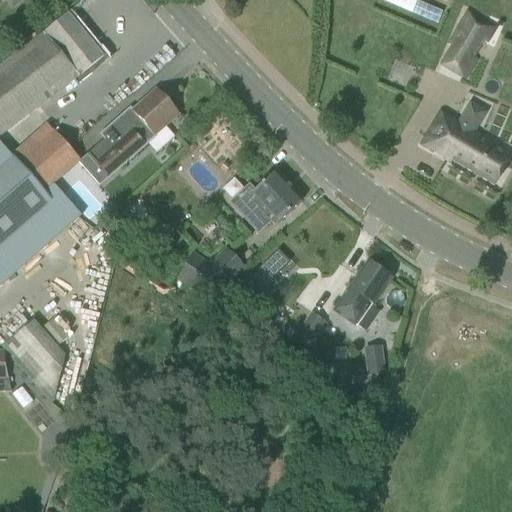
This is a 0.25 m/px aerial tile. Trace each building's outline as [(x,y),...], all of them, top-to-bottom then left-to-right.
[(414,4),(412,15),(437,21),(439,9),(414,4)] [(450,46),(439,65),(466,82),(479,61),(475,58),(484,43),(488,45),(498,28),(486,21),(483,26),(475,21),(478,16),(467,10),(446,44),(450,46)] [(0,138),(5,134),(78,76),(79,77),(103,58),(67,14),(43,33),(44,34),(0,69),(0,138)] [(78,163),(99,187),(155,138),(154,137),(166,127),(164,125),(177,113),(158,93),(125,122),(121,117),(101,135),(105,140),(80,161),(78,163)] [(511,158),(439,115),(421,146),(450,163),(451,162),(494,187),(511,158)] [(0,285),(1,285),(78,216),(52,186),(78,163),(80,161),(54,132),(53,132),(47,125),(0,165),(0,285)] [(249,188),(230,205),(247,225),(250,222),(260,234),(272,223),(276,227),(286,218),(302,203),(274,174),(255,192),(254,193),(249,188)] [(176,279),(211,302),(245,271),(225,249),(208,265),(192,255),(176,279)] [(278,250),(249,277),(265,295),(277,285),(272,279),(290,262),(278,250)] [(336,312),(360,329),(374,309),(370,307),(392,279),(389,277),(369,263),(336,312)] [(284,308),(279,314),(286,321),(292,314),(284,308)] [(311,314),(292,343),(304,351),(323,322),(311,314)] [(1,348),(43,397),(59,384),(64,358),(32,321),(1,348)] [(363,349),(367,376),(385,374),(382,347),(363,349)] [(0,393),(10,393),(0,353),(0,352),(0,393)] [(307,356),(302,363),(312,370),(317,363),(307,356)]
